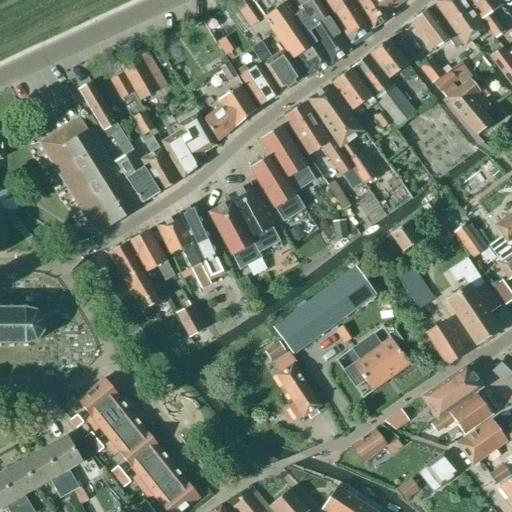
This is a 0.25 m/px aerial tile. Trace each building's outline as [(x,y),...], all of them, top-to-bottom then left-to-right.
[(250,0),(241,0),(234,5),(250,26),(263,17),(250,0)] [(263,17),(306,80),(316,73),(316,74),(330,64),(329,64),(348,50),(315,0),(252,0),(264,17),(263,17)] [(373,28),(353,0),(322,0),(350,43),(373,28)] [(353,0),(373,28),(392,16),(389,11),(404,1),(402,0),(353,0)] [(459,39),(461,43),(464,46),(484,31),(462,0),(437,0),(434,3),(459,39)] [(500,5),(499,4),(496,0),(466,0),(472,7),(480,18),(495,38),(503,32),(489,13),(500,5)] [(461,43),(459,39),(433,4),(426,9),(412,20),(434,49),(447,39),(454,48),(461,43)] [(232,50),(223,37),(217,42),(225,54),(232,50)] [(413,73),(409,68),(387,40),(368,54),(384,74),(384,73),(387,78),(397,71),(404,79),(413,73)] [(260,42),(250,48),(279,93),(300,79),(281,51),(270,58),(260,42)] [(511,62),(501,48),(489,56),(506,79),(511,87),(511,62)] [(397,128),(414,114),(368,54),(351,68),(397,128)] [(461,85),(475,73),(460,55),(445,66),(461,85)] [(442,75),(429,58),(418,67),(432,83),(442,75)] [(138,61),(121,71),(141,106),(158,96),(138,61)] [(227,81),(236,76),(227,62),(219,68),(227,81)] [(259,106),(278,94),(258,64),(240,76),(259,106)] [(366,109),(375,103),(350,68),(330,83),(350,111),(361,103),(366,109)] [(456,80),(448,71),(432,84),(440,94),(456,80)] [(132,92),(121,73),(110,79),(120,98),(132,92)] [(483,113),(491,107),(484,98),(488,96),(482,88),(478,91),(469,79),(445,99),(476,135),(491,123),(483,113)] [(107,137),(120,130),(90,81),(77,88),(107,137)] [(361,181),(374,172),(360,151),(356,154),(347,141),(362,132),(328,85),(306,100),(361,181)] [(235,127),(254,110),(238,86),(218,100),(221,105),(203,120),(216,141),(234,126),(235,127)] [(332,139),(328,141),(304,102),(283,116),(308,155),(321,147),(339,176),(342,174),(351,168),(341,152),(340,152),(332,139)] [(382,128),(389,122),(381,111),(374,117),(382,128)] [(142,135),(152,129),(142,112),(132,118),(142,135)] [(187,144),(207,133),(196,114),(176,126),(179,131),(160,142),(182,178),(199,165),(187,144)] [(138,206),(90,129),(87,131),(79,117),(47,137),(49,141),(40,146),(89,225),(103,216),(108,224),(138,206)] [(314,180),(280,125),(259,138),(269,155),(294,193),(314,180)] [(159,192),(178,181),(159,149),(151,137),(143,142),(150,154),(139,160),(159,192)] [(159,193),(132,150),(114,162),(125,179),(142,203),(159,193)] [(249,167),(282,222),(304,209),(294,193),(269,155),(249,167)] [(353,203),(340,181),(329,188),(342,209),(353,203)] [(226,197),(229,202),(258,253),(279,242),(249,185),(226,197)] [(239,270),(261,258),(258,253),(229,202),(208,213),(239,270)] [(209,279),(222,273),(213,254),(207,256),(203,247),(211,243),(193,204),(177,214),(194,251),(195,250),(209,279)] [(511,211),(508,214),(509,215),(494,226),(506,242),(492,252),(498,260),(511,250),(511,211)] [(190,268),(200,263),(177,215),(155,226),(169,254),(180,248),(190,268)] [(340,220),(338,221),(336,221),(331,222),(335,240),(349,237),(345,219),(340,220)] [(417,240),(405,223),(388,234),(400,252),(417,240)] [(486,264),(494,258),(473,229),(470,232),(464,223),(453,233),(472,258),(482,250),(484,253),(481,256),(486,264)] [(300,232),(299,230),(298,229),(297,228),(296,226),(286,232),(294,243),(303,237),(300,232)] [(164,281),(173,276),(165,261),(148,230),(126,242),(143,273),(156,266),(164,281)] [(124,283),(142,274),(126,242),(106,253),(124,283)] [(511,250),(496,263),(508,279),(511,275),(511,250)] [(487,314),(499,306),(483,283),(477,287),(474,283),(479,279),(466,258),(447,270),(458,286),(460,285),(466,294),(448,306),(450,308),(450,311),(453,316),(456,317),(475,346),(499,330),(487,314)] [(292,354),(374,294),(355,268),(273,328),(292,354)] [(419,307),(431,298),(412,269),(399,278),(419,307)] [(154,303),(157,301),(142,274),(124,283),(140,311),(154,303)] [(248,283),(247,281),(246,279),(245,276),(236,281),(241,290),(250,285),(248,283)] [(511,295),(511,293),(506,287),(505,285),(495,292),(504,306),(511,300),(511,295)] [(7,305),(7,307),(0,307),(0,344),(8,344),(8,347),(12,347),(12,344),(22,344),(22,347),(26,346),(26,344),(35,341),(42,332),(42,320),(34,310),(25,308),(25,305),(21,304),(21,307),(11,307),(11,305),(7,305)] [(189,337),(203,330),(189,305),(175,313),(189,337)] [(444,321),(424,334),(446,366),(464,353),(444,321)] [(371,391),(408,365),(389,338),(380,345),(372,333),(353,347),(361,358),(352,365),(353,365),(343,372),(354,387),(363,380),(371,391)] [(296,421),(319,406),(292,364),(295,362),(288,352),(271,364),(277,373),(274,375),(292,403),(287,406),(296,421)] [(511,360),(507,356),(491,371),(511,391),(511,360)] [(436,419),(481,387),(465,366),(420,397),(436,419)] [(76,400),(90,417),(90,418),(117,396),(103,379),(76,400)] [(463,434),(490,415),(488,412),(488,409),(485,404),(482,403),(475,394),(448,413),(430,425),(435,432),(453,420),(463,434)] [(131,413),(117,396),(90,418),(90,417),(85,421),(94,431),(98,428),(104,434),(131,413)] [(407,420),(400,410),(383,421),(388,426),(394,430),(407,420)] [(144,430),(131,413),(104,434),(109,441),(105,445),(113,455),(117,452),(144,430)] [(75,428),(79,425),(83,423),(76,415),(69,420),(75,428)] [(506,441),(490,419),(473,431),(456,443),(471,465),(506,441)] [(401,446),(395,439),(379,426),(350,446),(362,462),(384,447),(389,454),(401,446)] [(158,447),(144,430),(117,452),(131,468),(158,447)] [(43,449),(68,493),(77,488),(67,470),(80,462),(65,436),(43,449)] [(171,463),(158,447),(131,468),(136,475),(132,478),(140,489),(171,463)] [(43,449),(21,461),(36,488),(48,480),(59,498),(68,493),(43,449)] [(436,490),(458,472),(442,453),(420,471),(436,490)] [(21,461),(0,473),(0,476),(20,511),(32,511),(23,495),(36,488),(21,461)] [(185,480),(171,463),(140,489),(148,499),(152,495),(158,502),(185,480)] [(509,474),(503,464),(488,475),(495,484),(509,474)] [(116,480),(123,474),(120,469),(117,466),(110,472),(116,480)] [(123,488),(130,482),(126,477),(123,474),(116,480),(123,488)] [(8,511),(20,511),(0,476),(0,507),(4,505),(8,511)] [(511,504),(511,476),(499,487),(511,504)] [(403,501),(418,489),(411,478),(395,490),(403,501)] [(185,480),(158,502),(165,511),(180,511),(198,498),(185,480)] [(235,511),(270,511),(250,486),(226,501),(235,511)] [(374,511),(336,487),(321,509),(324,511),(374,511)] [(307,511),(288,489),(268,506),(273,511),(307,511)] [(148,505),(148,504),(144,500),(137,506),(141,511),(144,511),(150,508),(148,505)]
